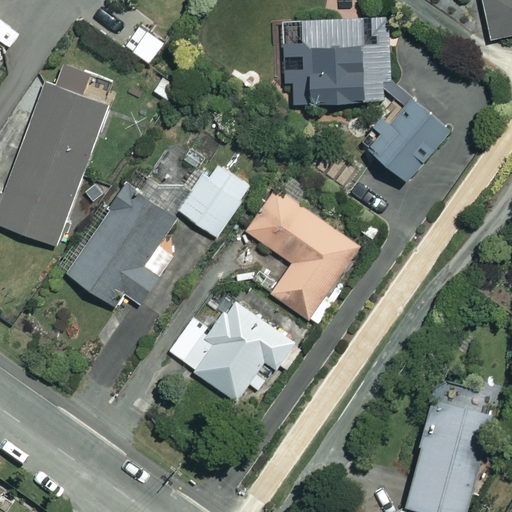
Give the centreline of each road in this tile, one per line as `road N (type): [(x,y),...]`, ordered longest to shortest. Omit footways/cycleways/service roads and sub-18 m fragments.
road 1 (unknown): [(258,511),(433,244),(511,139)]
road 2 (residential): [(148,511),(0,408)]
